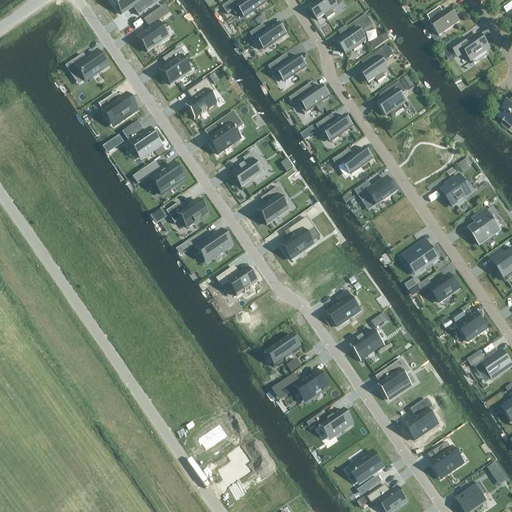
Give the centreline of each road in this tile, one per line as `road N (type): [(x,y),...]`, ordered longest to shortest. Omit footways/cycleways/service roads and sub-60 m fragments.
road 1 (residential): [(78,0),(269,280),(306,313),(444,511)]
road 2 (residential): [(290,0),(321,43),(333,81),(511,339)]
road 3 (residential): [(0,194),(219,511)]
